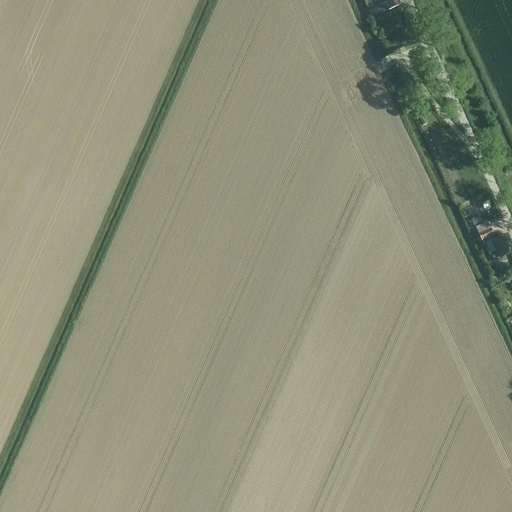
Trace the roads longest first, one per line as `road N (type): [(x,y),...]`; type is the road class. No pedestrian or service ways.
road 1 (track): [(0,491),(214,0)]
road 2 (track): [(201,0),(0,462)]
road 3 (track): [(348,0),(511,357)]
road 4 (unclassified): [(511,228),(407,0)]
road 5 (track): [(480,159),(404,55),(430,49)]
